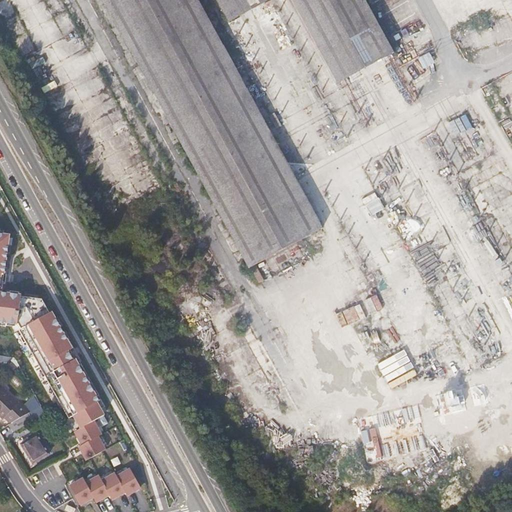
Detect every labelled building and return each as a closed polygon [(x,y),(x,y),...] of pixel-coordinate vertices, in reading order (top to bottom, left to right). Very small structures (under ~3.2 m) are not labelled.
[(296,178),(212,23),(199,0),(103,0),(164,111),(249,268),(323,228),(296,178)] [(271,0),(217,0),(230,23),(271,0)] [(395,53),(365,0),(292,0),(316,43),(337,84),(395,53)] [(0,321),(19,323),(22,291),(5,289),(12,232),(0,230),(0,321)] [(467,310),(472,321),(484,315),(479,305),(467,310)] [(106,412),(52,312),(19,330),(88,459),(109,447),(93,419),(106,412)] [(15,408),(19,404),(0,384),(0,416),(3,419),(6,418),(12,424),(24,417),(15,408)] [(14,433),(34,421),(30,413),(24,417),(12,424),(9,425),(14,433)] [(49,454),(38,434),(21,444),(33,464),(49,454)] [(427,462),(422,454),(420,451),(404,459),(411,471),(427,462)] [(47,474),(35,486),(56,510),(69,498),(47,474)] [(127,476),(115,483),(127,505),(139,499),(127,476)] [(111,477),(99,484),(111,506),(123,500),(111,477)] [(95,479),(83,485),(96,508),(108,502),(95,479)] [(80,480),(68,486),(80,509),(92,502),(80,480)]
